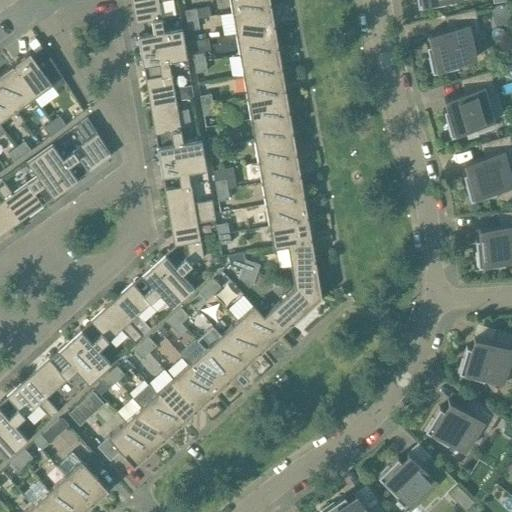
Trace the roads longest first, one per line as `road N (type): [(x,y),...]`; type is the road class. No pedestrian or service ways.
road 1 (residential): [(431,300),(428,227),(373,0)]
road 2 (residential): [(246,511),(361,430),(404,380),(431,300)]
road 3 (residential): [(148,237),(0,370)]
road 4 (residential): [(133,161),(37,0)]
road 5 (residential): [(0,265),(133,161)]
